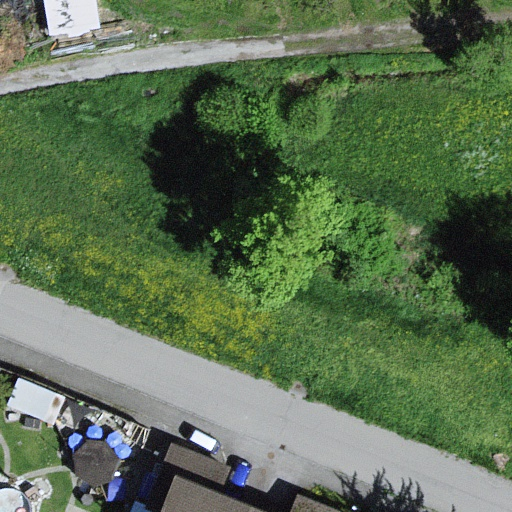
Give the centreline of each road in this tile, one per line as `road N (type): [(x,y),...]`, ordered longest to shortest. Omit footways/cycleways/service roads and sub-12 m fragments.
road 1 (residential): [(0,303),(511,510)]
road 2 (track): [(0,84),(176,52),(511,34)]
